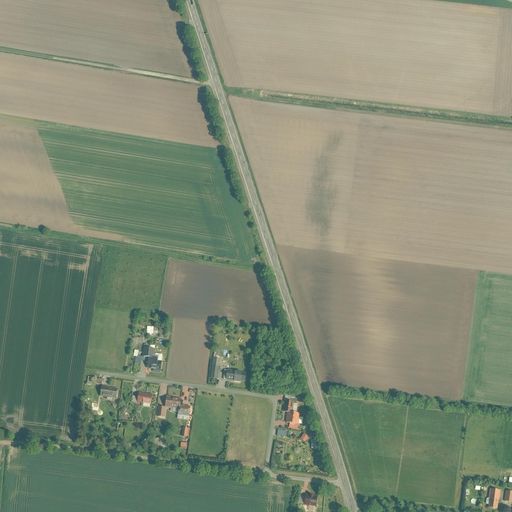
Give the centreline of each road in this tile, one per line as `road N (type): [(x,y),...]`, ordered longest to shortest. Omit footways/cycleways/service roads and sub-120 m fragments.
road 1 (tertiary): [(346,479),(189,0)]
road 2 (residential): [(267,473),(275,399),(101,372)]
road 3 (track): [(0,441),(224,468)]
